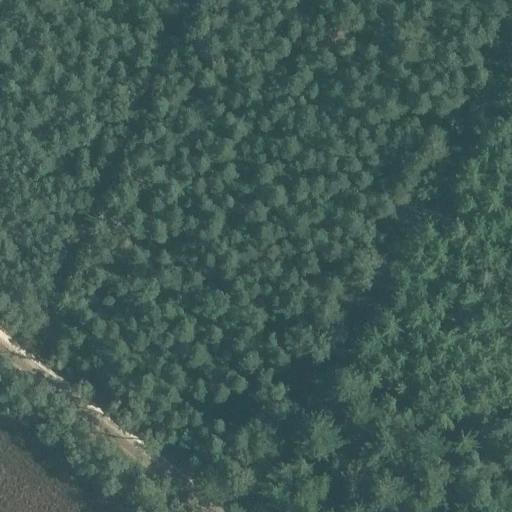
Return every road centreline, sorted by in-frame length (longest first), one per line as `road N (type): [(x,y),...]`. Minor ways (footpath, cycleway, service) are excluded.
road 1 (track): [(236,511),(511,79)]
road 2 (track): [(0,352),(207,511)]
